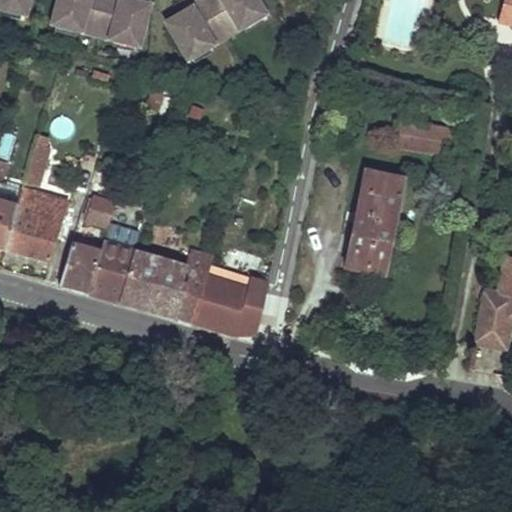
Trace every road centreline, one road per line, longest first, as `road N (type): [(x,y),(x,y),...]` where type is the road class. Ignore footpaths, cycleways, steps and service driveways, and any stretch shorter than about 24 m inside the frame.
road 1 (track): [(0,453),(112,420),(212,428),(302,447),(464,511)]
road 2 (residential): [(263,362),(294,196),(347,0)]
road 3 (residential): [(263,362),(0,289)]
road 4 (residential): [(511,407),(344,379)]
